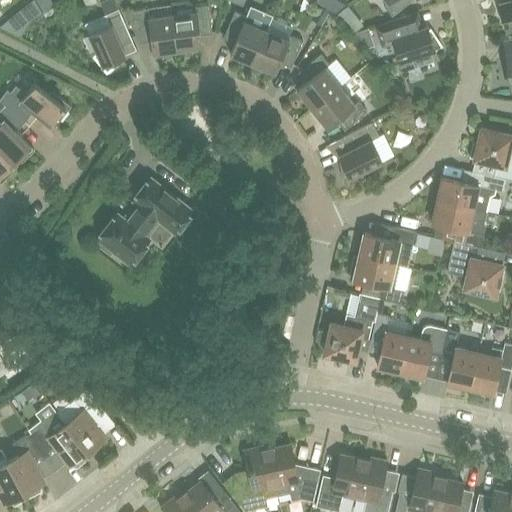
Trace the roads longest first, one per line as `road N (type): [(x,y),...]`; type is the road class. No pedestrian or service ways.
road 1 (residential): [(322,222),(302,159),(262,108),(190,84),(119,102)]
road 2 (tertiary): [(285,397),(195,427),(85,511)]
road 3 (tertiary): [(511,443),(285,397)]
road 4 (residential): [(322,222),(393,197),(455,130),(467,99)]
road 5 (residential): [(285,397),(322,222)]
road 6 (residential): [(0,224),(119,102)]
